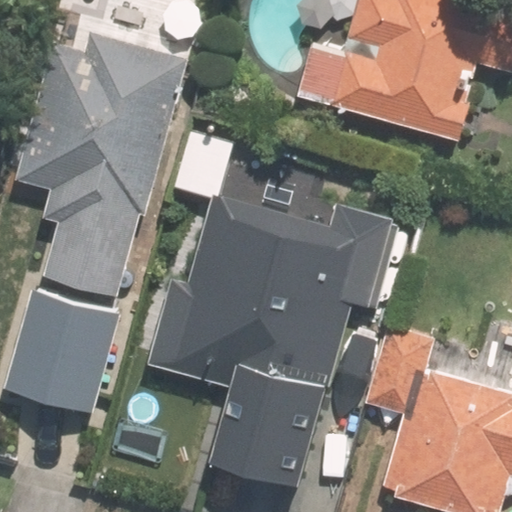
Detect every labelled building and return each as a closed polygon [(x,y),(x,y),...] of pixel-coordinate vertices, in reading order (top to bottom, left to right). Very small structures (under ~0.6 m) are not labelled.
[(457,137),(478,62),(511,72),(511,70),(511,20),(499,17),(502,6),(480,0),(352,0),(346,25),(352,27),(331,103),(457,137)] [(12,178),(46,187),(40,218),(54,221),(39,277),(116,297),(131,237),(137,212),(143,213),(186,56),(87,29),(82,48),(49,39),(12,178)] [(240,217),(261,129),(193,113),(172,201),(240,217)] [(172,353),(169,365),(240,385),(244,372),(294,385),(325,394),(366,242),(247,210),(238,242),(197,231),(165,351),(172,353)] [(92,417),(121,307),(29,284),(2,388),(43,404),(92,417)] [(382,490),(391,493),(390,498),(441,511),(498,511),(509,476),(511,476),(511,392),(416,366),(382,490)]
